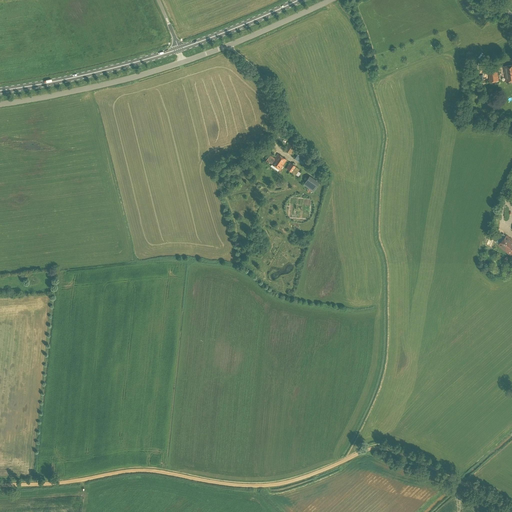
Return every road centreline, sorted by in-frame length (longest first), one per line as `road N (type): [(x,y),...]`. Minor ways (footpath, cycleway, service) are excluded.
road 1 (track): [(511,511),(380,448),(262,486),(152,471),(0,485)]
road 2 (unclassified): [(182,62),(0,104)]
road 3 (primary): [(0,90),(178,49)]
road 4 (unclassified): [(331,0),(182,62)]
road 5 (primary): [(178,49),(298,0)]
road 6 (track): [(275,148),(277,96),(228,45)]
